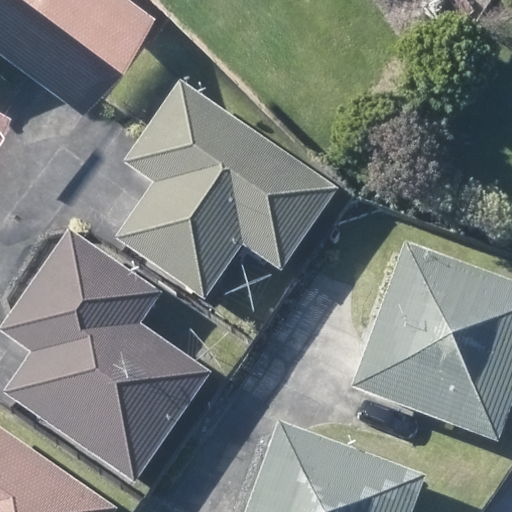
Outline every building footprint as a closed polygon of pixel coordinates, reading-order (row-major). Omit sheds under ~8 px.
[(0,0),(0,45),(85,109),(91,100),(155,16),(134,0),(0,0)] [(161,193),(124,249),(213,310),(249,254),(286,278),(342,197),(186,89),(149,141),(129,172),(161,193)] [(0,126),(9,111),(0,105),(0,126)] [(13,401),(141,490),(218,379),(147,331),(168,301),(78,239),(17,325),(7,338),(40,361),(13,401)] [(360,395),(418,415),(506,447),(511,429),(511,286),(412,251),(380,341),(360,395)] [(0,511),(117,511),(0,429),(0,511)] [(422,511),(433,484),(298,434),(288,431),(258,511),(422,511)]
